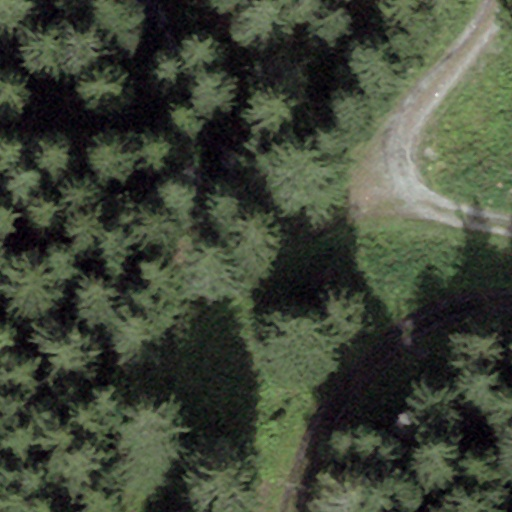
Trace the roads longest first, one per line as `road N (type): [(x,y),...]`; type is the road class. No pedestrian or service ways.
road 1 (track): [(158,511),(197,347),(237,282),(388,182)]
road 2 (track): [(495,0),(488,21),(404,106),(384,164),(403,198),(511,225)]
road 3 (track): [(293,511),(339,407),(409,328),(470,298),(511,295)]
